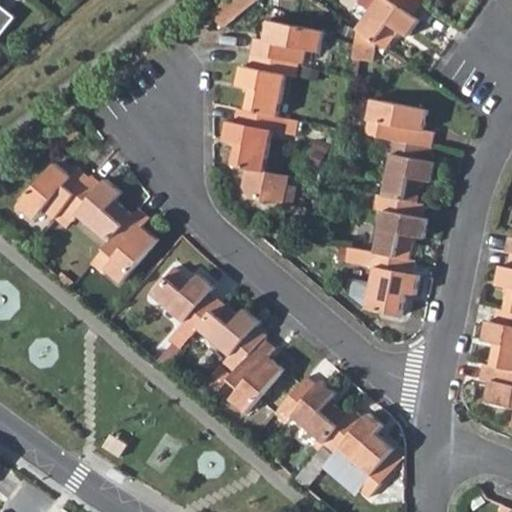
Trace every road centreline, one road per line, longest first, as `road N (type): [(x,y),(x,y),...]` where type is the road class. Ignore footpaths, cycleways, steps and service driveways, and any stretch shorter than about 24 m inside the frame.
road 1 (residential): [(437,397),(364,360),(190,208),(156,153),(153,85)]
road 2 (residential): [(511,64),(459,261),(437,397)]
road 3 (residential): [(130,511),(0,421)]
